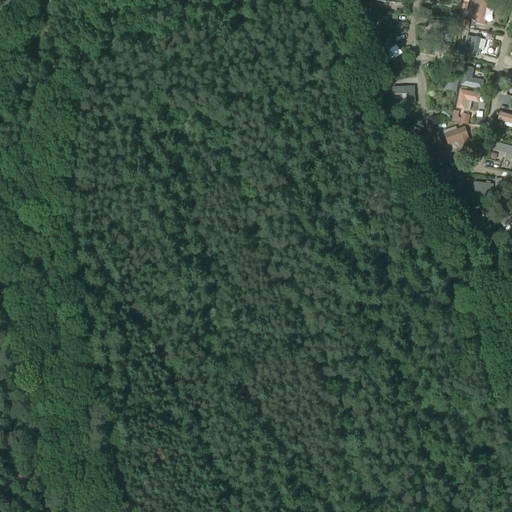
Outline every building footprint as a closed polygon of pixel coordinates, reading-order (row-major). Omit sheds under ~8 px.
[(475,0),(471,20),(477,21),(476,24),(483,26),(488,0),(475,0)] [(366,8),(359,29),(366,32),(370,21),(373,22),(374,20),(378,22),(381,14),(366,8)] [(430,20),(430,28),(435,28),(435,29),(435,35),(449,36),(455,37),(455,31),(456,23),(450,22),(430,20)] [(464,50),(463,54),(465,54),(476,57),(477,53),(480,54),(481,50),(478,50),(481,39),(467,36),(466,41),(465,46),(464,50)] [(392,40),(374,52),(378,58),(389,50),(395,59),(403,54),(392,40)] [(434,42),(432,50),(456,56),(457,48),(434,42)] [(464,67),(461,86),(481,90),(483,81),(471,79),(473,69),(464,67)] [(438,72),(436,81),(448,84),(446,91),(456,94),(460,77),(438,72)] [(414,86),(392,88),(392,95),(406,94),(407,103),(415,102),(414,86)] [(460,90),(456,109),(465,111),(467,101),(479,104),(481,94),(460,90)] [(447,111),(443,116),(448,120),(452,115),(447,111)] [(511,115),(499,112),(497,121),(511,124),(511,115)] [(462,114),(460,124),(468,126),(470,116),(462,114)] [(407,125),(403,135),(415,140),(416,137),(419,130),(416,128),(407,125)] [(464,127),(443,134),(447,145),(457,142),(461,152),(472,148),(464,127)] [(493,132),(492,139),(499,141),(500,134),(493,132)] [(494,142),(492,150),(506,154),(505,159),(511,160),(511,147),(508,146),(494,142)] [(474,148),(462,152),(464,158),(477,154),(474,148)] [(447,178),(442,178),(442,180),(443,190),(444,198),(453,197),(453,196),(452,186),(451,178),(447,178)] [(473,182),(472,195),(492,197),(493,185),(473,182)] [(511,215),(499,221),(502,228),(511,222),(511,215)]
